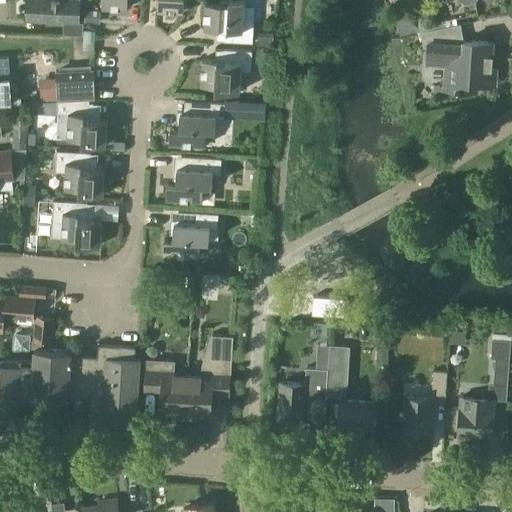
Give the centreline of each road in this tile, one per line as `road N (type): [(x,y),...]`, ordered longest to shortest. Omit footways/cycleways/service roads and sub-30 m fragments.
road 1 (residential): [(0,266),(104,275),(130,260),(142,54)]
road 2 (residential): [(511,484),(252,467)]
road 3 (residential): [(252,467),(0,452)]
